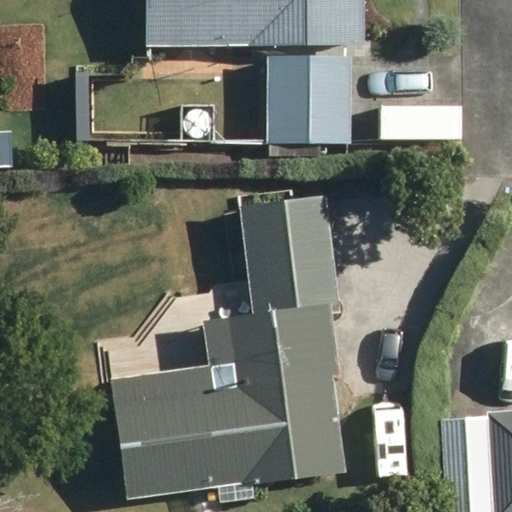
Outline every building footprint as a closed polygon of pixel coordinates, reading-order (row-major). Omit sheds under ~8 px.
[(142,0),(142,46),(362,44),(361,0),(142,0)] [(263,54),(262,142),(349,142),(350,55),(263,54)] [(461,108),(369,104),(367,145),(459,148),(461,108)] [(0,167),(10,168),(9,129),(0,129),(0,167)] [(237,203),(251,315),(201,321),(206,367),(107,379),(122,499),(212,487),(214,503),(251,498),(249,483),(339,472),(328,375),(336,374),(329,313),(337,312),(335,296),(346,295),(339,231),(327,233),(322,193),(237,203)] [(511,511),(511,410),(485,412),(489,511),(511,511)]
